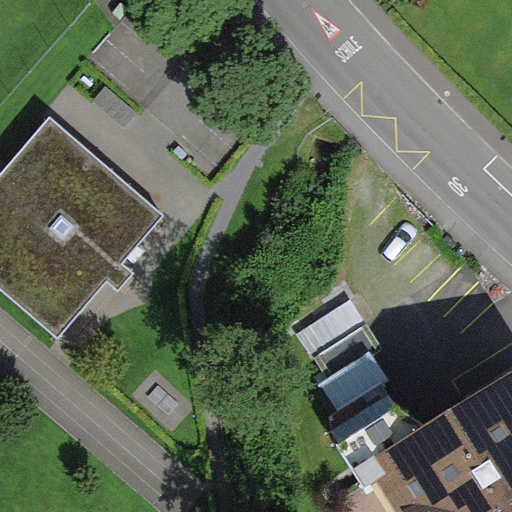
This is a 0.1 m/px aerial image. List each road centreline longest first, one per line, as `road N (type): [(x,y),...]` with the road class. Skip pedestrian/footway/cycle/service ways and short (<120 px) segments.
road 1 (residential): [(290,0),(511,225)]
road 2 (unknown): [(0,330),(155,470)]
